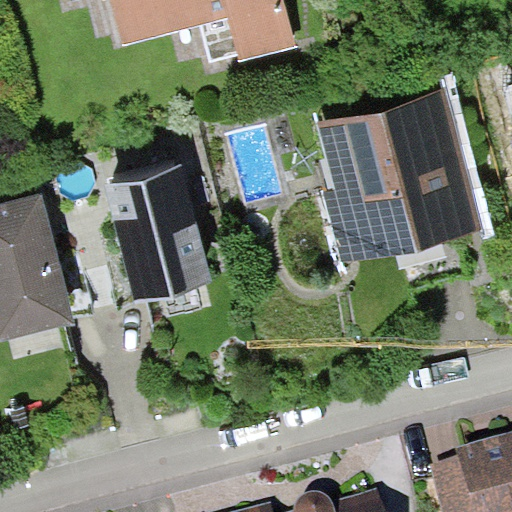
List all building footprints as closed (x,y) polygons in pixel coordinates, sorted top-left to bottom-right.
[(120,0),(130,37),(210,18),(221,66),(313,45),(302,0),(120,0)] [(450,88),(325,120),(343,191),(330,195),(346,257),(485,222),(450,88)] [(199,153),(117,174),(148,295),(230,274),(199,153)] [(55,185),(0,199),(0,303),(8,335),(90,313),(55,185)] [(468,475),(435,483),(442,511),(511,511),(511,449),(464,462),(468,475)] [(394,511),(386,481),(273,511),(394,511)]
